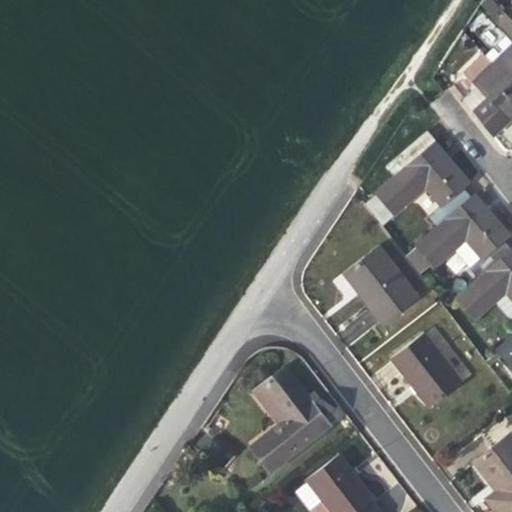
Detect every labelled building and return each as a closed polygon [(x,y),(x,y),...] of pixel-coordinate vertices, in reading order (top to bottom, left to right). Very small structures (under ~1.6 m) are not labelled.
[(490,13),(497,6),(491,0),(480,0),(479,2),(490,13)] [(502,11),(511,20),(511,19),(511,6),(511,7),(508,4),(501,9),(502,11)] [(497,26),(504,35),(505,34),(511,27),(511,21),(511,20),(502,11),(497,16),(497,26)] [(511,27),(505,34),(511,40),(511,47),(495,64),(511,82),(511,27)] [(504,35),(484,53),(495,64),(511,47),(511,40),(505,34),(504,35)] [(462,70),(474,84),(495,64),(484,53),(482,51),(462,70)] [(511,111),(511,82),(495,64),(474,84),(490,102),(506,118),(511,111)] [(462,96),(477,115),(490,102),(474,84),(462,96)] [(490,132),(506,118),(490,102),(477,115),(490,132)] [(386,164),(396,176),(434,144),(436,141),(426,130),(386,164)] [(440,206),(467,183),(454,167),(434,144),(396,176),(364,203),(383,225),(425,189),(440,206)] [(467,183),(440,206),(427,217),(437,228),(475,195),(477,194),(467,183)] [(471,266),(503,239),(509,234),(495,218),(475,195),(437,228),(417,244),(431,261),(434,264),(454,246),(471,266)] [(511,250),(511,249),(503,239),(471,266),(470,267),(479,279),(511,250)] [(420,270),(431,261),(417,244),(406,254),(420,270)] [(363,298),(380,320),(383,324),(418,297),(378,245),(343,272),(363,298)] [(510,319),(511,316),(511,250),(479,279),(457,297),(476,319),(496,302),(510,319)] [(390,357),(391,359),(410,382),(429,407),(462,382),(423,331),(390,357)] [(511,336),(497,349),(511,366),(511,336)] [(262,384),(287,417),(310,399),(285,366),(262,384)] [(253,391),(279,423),(287,417),(262,384),(253,391)] [(310,399),(287,417),(279,423),(250,446),(253,450),(267,467),(270,471),(330,424),(323,415),(310,399)] [(473,461),(495,489),(511,475),(511,436),(509,433),(473,461)] [(320,500),(329,511),(357,511),(371,501),(374,499),(361,482),(338,453),(304,480),(306,482),(320,500)] [(511,511),(511,475),(495,489),(484,497),(495,511),(511,511)] [(309,509),(320,500),(306,482),(295,491),(309,509)] [(311,511),(329,511),(320,500),(309,509),(311,511)] [(379,511),(371,501),(357,511),(379,511)]
